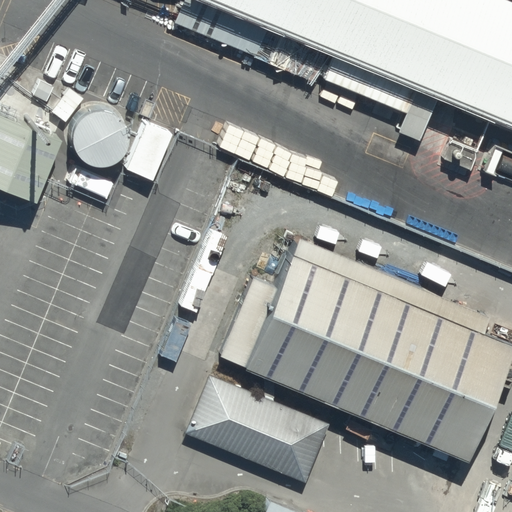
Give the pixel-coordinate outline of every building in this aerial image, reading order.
[(511,0),(209,0),(511,128),(511,0)] [(123,122),(123,119),(122,116),(121,114),(120,112),(119,110),(118,108),(116,106),(115,104),(113,102),(111,101),(109,100),(107,99),(105,98),(102,97),(100,96),(97,96),(95,96),(93,96),(90,96),(88,97),(85,98),(83,99),(81,100),(79,101),(77,103),(75,104),(74,106),(72,108),(71,110),(70,112),(69,115),(68,117),(68,119),(68,122),(67,124),(68,127),(68,129),(68,131),(69,134),(70,136),(71,138),(73,140),(74,142),(76,144),(78,145),(80,147),(82,148),(84,149),(86,150),(88,151),(91,151),(93,152),(96,152),(98,152),(100,151),(103,151),(105,150),(107,149),(109,148),(111,146),(113,145),(115,143),(117,142),(118,140),(119,138),(121,135),(122,133),(122,131),(123,128),(123,126),(123,124),(123,122)] [(143,113),(124,160),(149,170),(169,124),(143,113)] [(216,356),(460,459),(509,344),(479,331),(485,318),(293,237),(273,282),(251,273),(216,356)] [(300,483),(325,426),(206,375),(181,432),(300,483)] [(290,511),(263,501),(258,511),(290,511)]
